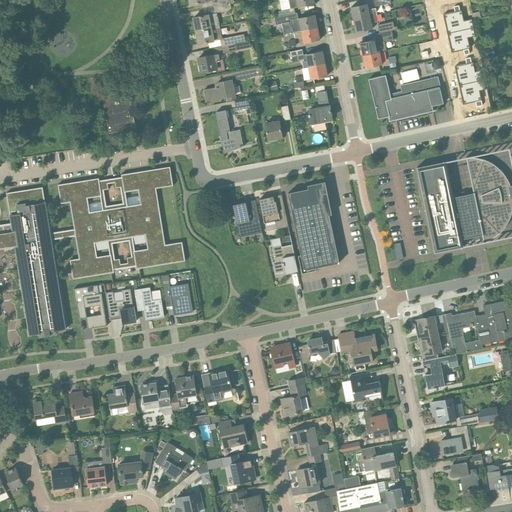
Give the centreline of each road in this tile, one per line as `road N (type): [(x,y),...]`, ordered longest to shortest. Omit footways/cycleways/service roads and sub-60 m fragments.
road 1 (residential): [(0,379),(246,333)]
road 2 (residential): [(429,511),(390,302)]
road 3 (residential): [(285,511),(246,333)]
road 4 (residential): [(198,167),(165,0)]
road 5 (residential): [(198,167),(202,178),(217,182),(356,152)]
road 6 (residential): [(356,152),(496,122),(511,128)]
road 7 (residential): [(356,152),(329,0)]
road 8 (residential): [(246,333),(390,302)]
road 9 (residential): [(94,505),(44,508),(24,453),(6,440)]
road 10 (residential): [(390,302),(511,273)]
